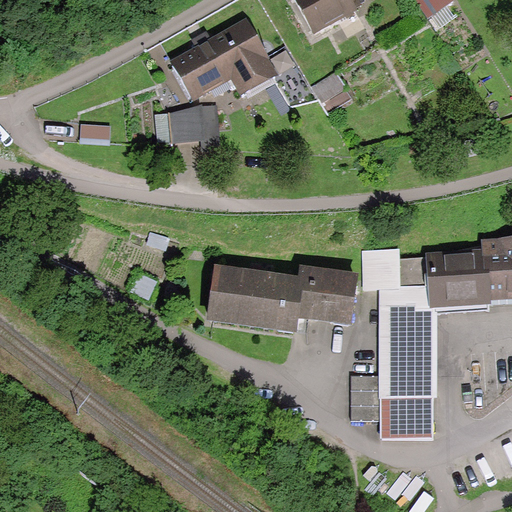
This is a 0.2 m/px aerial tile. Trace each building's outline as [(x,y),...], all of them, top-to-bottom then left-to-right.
[(348,0),(294,0),(313,30),(352,6),(348,0)] [(442,3),(439,0),(419,0),(429,13),(442,3)] [(247,24),(175,66),(195,100),(232,78),(243,96),(275,77),(265,60),(267,58),(247,24)] [(345,86),(336,71),(311,88),(321,102),(345,86)] [(215,109),(172,115),(173,140),(203,139),(204,150),(218,150),(215,109)] [(110,127),(82,126),(82,139),(110,140),(110,127)] [(169,240),(153,234),(149,246),(165,252),(169,240)] [(511,235),(485,236),(485,252),(486,292),(511,291),(511,235)] [(364,286),(378,285),(380,376),(382,421),(382,437),(435,436),(432,312),(430,253),(399,254),(399,245),(363,246),(364,286)] [(485,252),(430,253),(432,312),(449,312),(448,304),(486,303),(486,292),(485,252)] [(300,282),(215,269),(207,318),(292,331),(295,314),(300,282)] [(300,282),(295,314),(349,323),(357,279),(302,270),(300,282)] [(157,283),(140,275),(132,293),(149,301),(157,283)] [(382,421),(380,376),(352,376),(353,422),(382,421)]
